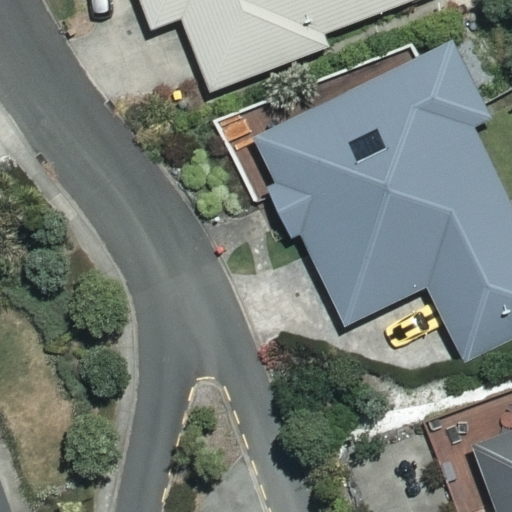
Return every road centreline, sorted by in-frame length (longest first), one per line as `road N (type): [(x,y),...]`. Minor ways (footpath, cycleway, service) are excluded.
road 1 (residential): [(0,1),(91,156),(171,265)]
road 2 (residential): [(171,265),(249,387),(298,511)]
road 3 (residential): [(138,511),(165,358)]
